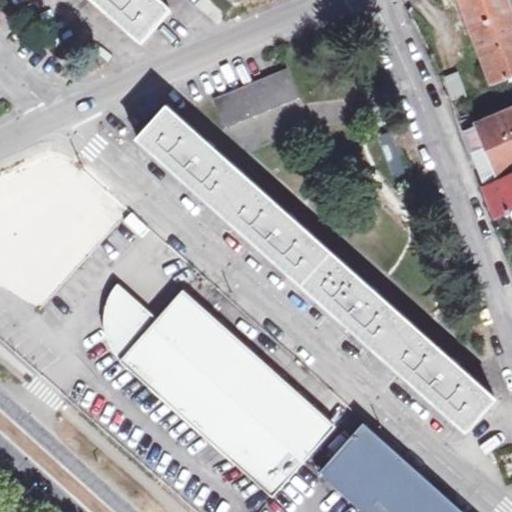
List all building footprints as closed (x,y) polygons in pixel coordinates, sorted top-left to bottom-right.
[(93,0),(143,44),(171,14),(155,0),(93,0)] [(463,0),(496,84),(511,77),(511,13),(507,0),(463,0)] [(289,70),(215,99),(226,127),(300,98),(289,70)] [(445,80),(454,98),(466,93),(458,74),(445,80)] [(170,111),(142,143),(467,433),(496,401),(170,111)] [(500,172),(511,167),(511,111),(478,125),(466,131),(483,178),(500,172)] [(399,150),(391,129),(376,135),(385,156),(399,150)] [(511,167),(500,172),(503,178),(485,186),(497,218),(511,211),(511,167)] [(126,348),(116,360),(270,499),(301,463),(333,427),(178,291),(153,319),(114,283),(105,293),(103,296),(102,300),(100,307),(99,311),(99,315),(99,319),(99,324),(126,348)] [(126,348),(99,324),(100,329),(103,336),(105,343),(110,352),(116,360),(126,348)] [(463,511),(362,422),(320,471),(366,511),(463,511)]
